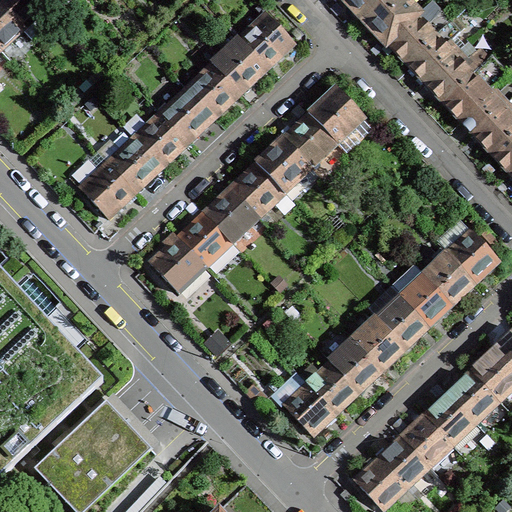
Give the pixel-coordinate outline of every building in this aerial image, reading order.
[(46,10),(37,0),(0,0),(0,5),(24,31),(46,10)] [(37,0),(46,10),(56,0),(37,0)] [(385,0),(342,0),(345,3),(363,22),(385,0)] [(386,46),(387,45),(420,14),(407,0),(385,0),(363,22),(367,27),(386,46)] [(432,3),(420,14),(387,45),(392,50),(406,64),(450,23),(432,3)] [(0,50),(1,52),(24,31),(0,5),(0,50)] [(273,65),(295,45),(266,13),(238,39),(268,70),(273,65)] [(455,18),(450,23),(406,64),(410,69),(424,84),(455,55),(446,45),(465,28),(455,18)] [(268,70),(238,39),(212,64),(241,95),(248,89),(268,70)] [(429,89),(443,103),(490,59),(480,49),(464,64),(455,55),(424,84),(429,89)] [(472,135),(504,106),(491,92),(509,75),(492,57),(490,59),(443,103),(450,111),(472,135)] [(222,113),(241,95),(212,64),(186,88),(215,119),(222,113)] [(215,119),(186,88),(159,113),(189,144),(196,138),(215,119)] [(338,145),(365,119),(336,88),(313,109),(309,114),(338,145)] [(491,155),(511,134),(511,114),(504,106),(472,135),(477,140),(491,155)] [(159,113),(133,138),(162,169),(169,163),(189,144),(159,113)] [(282,138),(312,170),(338,145),(309,114),(287,134),(282,138)] [(509,174),(511,171),(511,134),(491,155),(495,159),(509,174)] [(162,169),(133,138),(107,163),(136,194),(143,188),(162,169)] [(312,170),(282,138),(262,158),(256,163),(285,194),(312,170)] [(115,213),(136,194),(107,163),(80,188),(109,219),(115,213)] [(259,219),(285,194),(256,163),(235,183),(230,188),(259,219)] [(259,219),(230,188),(210,207),(203,213),(232,244),(259,219)] [(182,233),(177,238),(206,269),(232,244),(203,213),(182,233)] [(447,253),(476,284),(480,280),(500,262),(470,231),(447,253)] [(156,257),(150,263),(179,294),(206,269),(177,238),(156,257)] [(423,275),(453,306),(458,301),(476,284),(447,253),(423,275)] [(0,489),(112,386),(0,263),(0,489)] [(400,296),(429,328),(434,323),(453,306),(423,275),(423,274),(400,296)] [(377,318),(406,349),(412,344),(429,328),(400,296),(377,318)] [(406,349),(377,318),(353,340),(383,371),(387,367),(406,349)] [(511,368),(511,332),(499,344),(494,349),(511,368)] [(365,388),(383,371),(353,340),(330,362),(360,393),(365,388)] [(471,371),(500,402),(511,390),(511,368),(494,349),(476,366),(471,371)] [(360,393),(330,362),(307,384),(336,415),(341,410),(360,393)] [(500,402),(471,371),(453,388),(447,393),(476,424),(500,402)] [(285,405),(284,406),(313,437),(319,432),(336,415),(307,384),(296,394),(288,385),(276,396),(285,405)] [(476,424),(447,393),(429,410),(424,415),(453,446),(476,424)] [(106,403),(33,470),(71,511),(85,511),(151,453),(106,403)] [(453,446),(424,415),(406,431),(401,437),(430,468),(453,446)] [(382,454),(378,459),(407,490),(430,468),(401,437),(382,454)] [(383,511),(407,490),(378,459),(359,476),(354,481),(383,511)]
